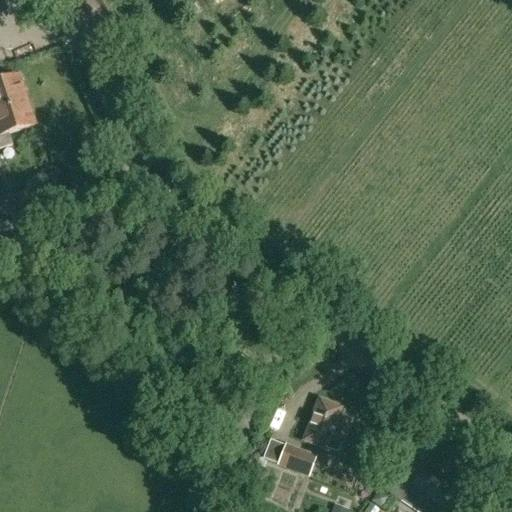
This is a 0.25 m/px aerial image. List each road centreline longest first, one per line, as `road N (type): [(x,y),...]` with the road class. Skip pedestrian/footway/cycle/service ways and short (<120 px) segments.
road 1 (unclassified): [(511,453),(169,201),(127,135),(76,0)]
road 2 (track): [(211,511),(310,298)]
